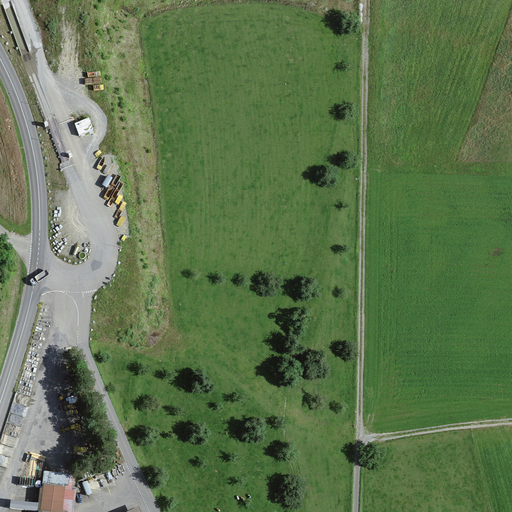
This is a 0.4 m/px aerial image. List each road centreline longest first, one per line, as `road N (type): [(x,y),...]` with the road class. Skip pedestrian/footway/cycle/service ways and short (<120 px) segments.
road 1 (track): [(365,89),(358,428)]
road 2 (residential): [(37,272),(154,511)]
road 3 (tertiary): [(37,272),(31,139),(0,57)]
road 4 (tertiary): [(0,401),(37,272)]
